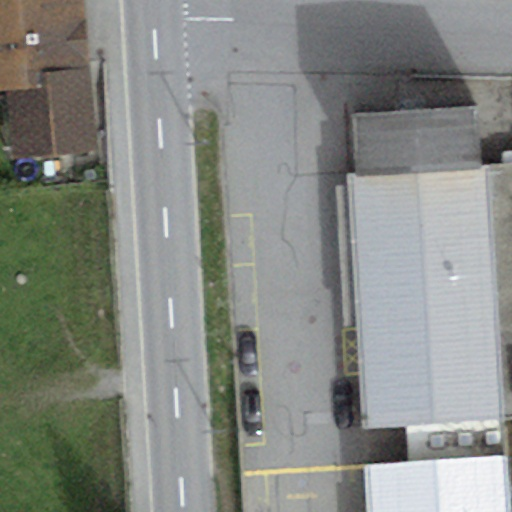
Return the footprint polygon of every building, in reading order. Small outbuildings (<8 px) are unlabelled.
[(84,0),(0,0),(0,89),(5,89),(41,86),(40,71),(90,67),(84,0)] [(41,86),(5,89),(11,157),(97,150),(90,67),(40,71),(41,86)] [(355,173),(345,174),(360,430),(500,421),(485,169),(476,170),(473,107),(351,114),(355,173)] [(511,168),(495,168),(494,197),(511,197),(511,168)] [(507,511),(505,459),(362,467),(365,511),(507,511)]
